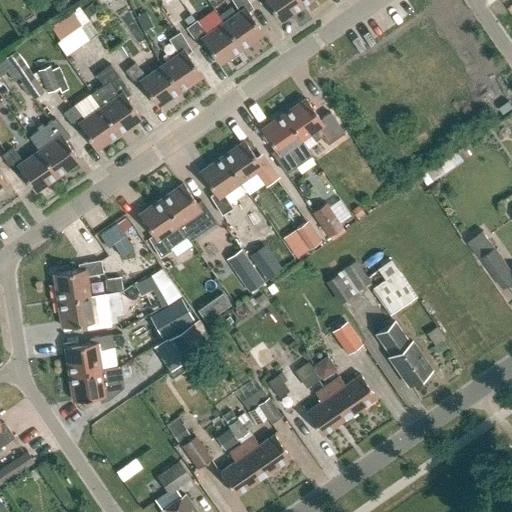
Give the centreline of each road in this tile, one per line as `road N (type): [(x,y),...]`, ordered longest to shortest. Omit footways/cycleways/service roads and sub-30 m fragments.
road 1 (residential): [(5,260),(376,0)]
road 2 (unclassified): [(300,511),(511,365)]
road 3 (residential): [(113,511),(19,372)]
